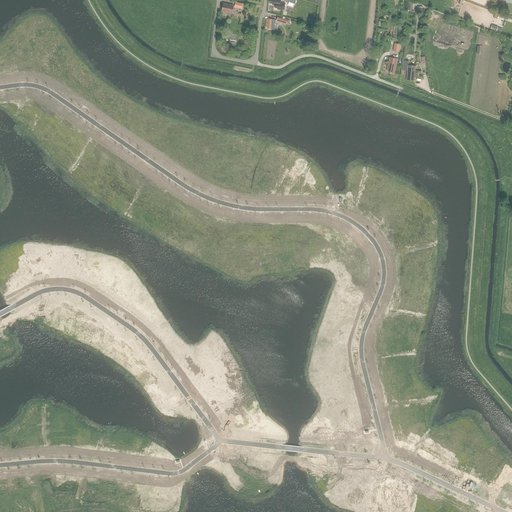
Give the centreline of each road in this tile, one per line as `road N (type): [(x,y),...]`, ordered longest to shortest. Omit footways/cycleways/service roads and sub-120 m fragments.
road 1 (residential): [(386,458),(360,343),(382,288),(382,256),(362,229),(327,212),(208,199),(48,90),(0,87)]
road 2 (residential): [(221,441),(141,337),(84,296),(45,291),(0,313)]
road 3 (residential): [(221,441),(171,474),(59,460),(0,465)]
road 4 (residential): [(386,458),(221,441)]
road 5 (residential): [(265,0),(255,63),(214,52),(218,0)]
road 6 (residential): [(503,511),(386,458)]
